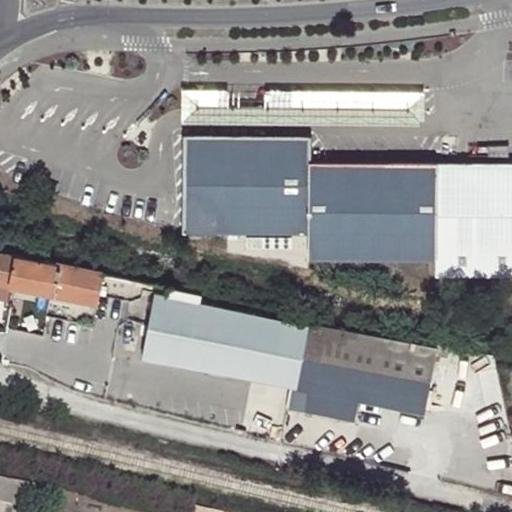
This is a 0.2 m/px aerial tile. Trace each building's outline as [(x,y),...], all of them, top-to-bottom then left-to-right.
[(511,159),(409,160),(320,160),(320,134),(193,134),(193,231),(223,231),(270,231),(319,231),(320,257),(334,257),(388,257),(447,257),(447,275),(511,275),(511,159)] [(107,274),(0,251),(0,283),(101,303),(107,274)] [(449,355),(450,346),(446,345),(437,343),(437,347),(419,343),(380,337),(357,332),(328,327),(291,320),(233,307),(203,300),(169,293),(170,287),(160,285),(147,356),(219,370),(292,384),(288,404),(357,418),(361,398),(427,411),(437,354),(449,355)] [(205,294),(170,287),(169,293),(203,300),(205,294)] [(33,507),(37,487),(0,478),(0,477),(0,498),(12,501),(33,507)]
